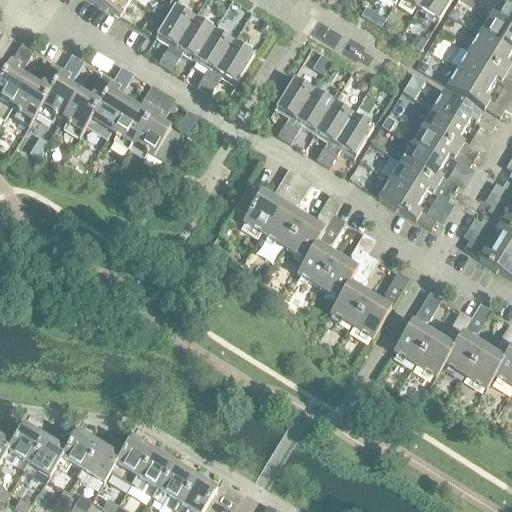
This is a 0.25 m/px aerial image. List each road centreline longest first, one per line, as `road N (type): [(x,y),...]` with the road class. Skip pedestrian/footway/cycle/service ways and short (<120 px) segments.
road 1 (residential): [(430,271),(379,236),(372,210),(36,5)]
road 2 (residential): [(247,511),(257,495),(142,427),(0,414)]
road 3 (residential): [(430,271),(511,139)]
